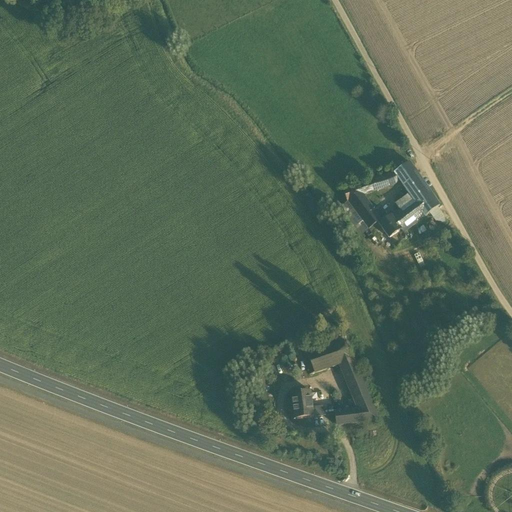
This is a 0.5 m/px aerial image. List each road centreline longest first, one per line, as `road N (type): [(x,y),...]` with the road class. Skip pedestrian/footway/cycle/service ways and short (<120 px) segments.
road 1 (secondary): [(397,511),(0,365)]
road 2 (unclassified): [(335,0),(511,314)]
